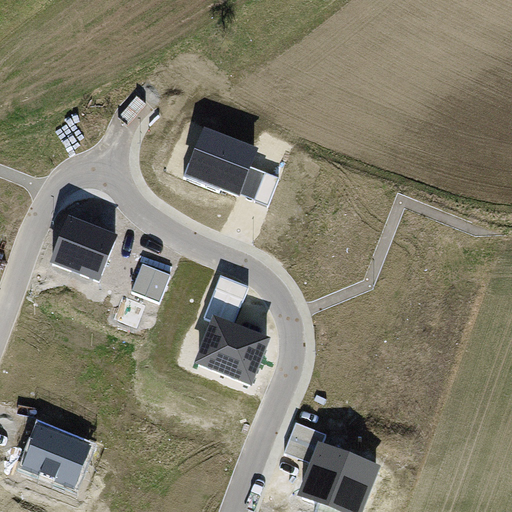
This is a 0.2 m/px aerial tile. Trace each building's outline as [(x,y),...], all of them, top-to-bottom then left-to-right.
[(186,174),(242,196),(253,167),(260,149),(204,127),(186,174)] [(253,167),(242,196),(270,206),(281,178),(253,167)] [(119,235),(69,216),(51,263),(102,282),(119,235)] [(171,274),(143,264),(133,291),(161,302),(171,274)] [(215,316),(236,324),(251,288),(222,277),(207,313),(215,316)] [(236,324),(215,316),(196,363),(253,386),(272,339),(236,324)] [(91,445),(38,424),(22,466),(75,487),(91,445)] [(317,465),(325,444),(328,435),(299,424),(287,454),(317,465)] [(317,465),(305,496),(320,501),(315,511),(360,511),(379,464),(325,444),(317,465)]
